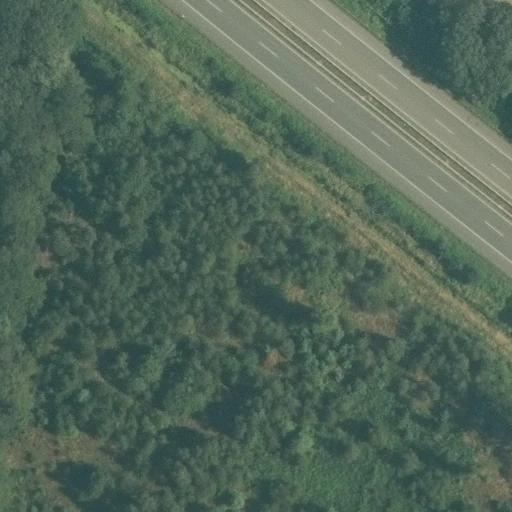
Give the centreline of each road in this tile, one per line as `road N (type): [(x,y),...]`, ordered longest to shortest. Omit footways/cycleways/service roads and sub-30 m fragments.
road 1 (motorway): [(202,0),(511,248)]
road 2 (motorway): [(511,184),(281,0)]
